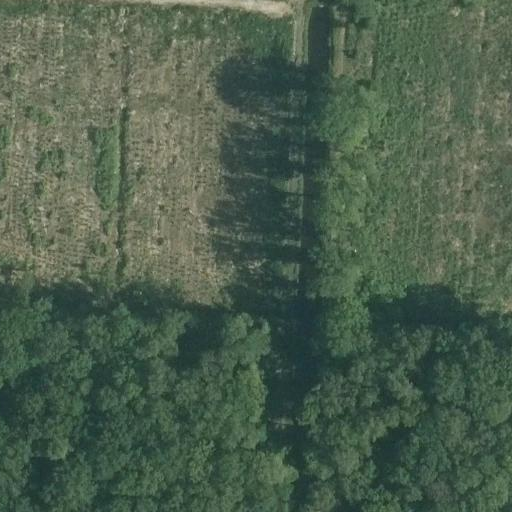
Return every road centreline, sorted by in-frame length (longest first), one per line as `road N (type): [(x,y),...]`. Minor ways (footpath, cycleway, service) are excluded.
road 1 (track): [(342,0),(320,511)]
road 2 (track): [(305,5),(183,0)]
